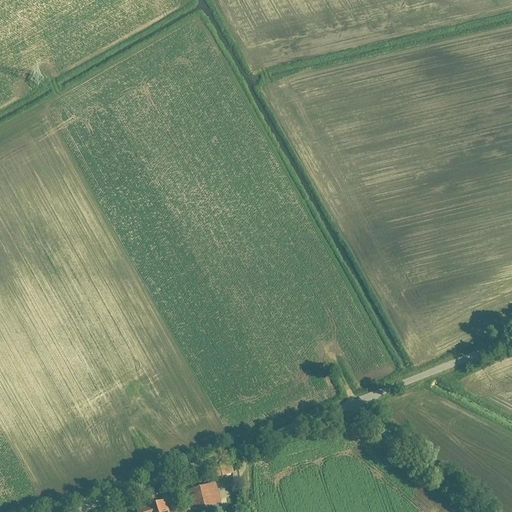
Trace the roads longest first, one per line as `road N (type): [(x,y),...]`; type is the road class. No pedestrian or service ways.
road 1 (residential): [(69,511),(363,397)]
road 2 (residential): [(495,511),(384,424),(363,397)]
road 3 (residential): [(363,397),(511,340)]
